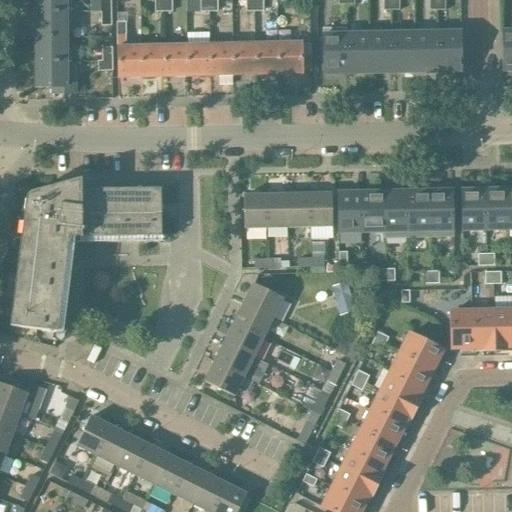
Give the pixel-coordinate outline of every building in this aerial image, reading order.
[(67,1),(67,0),(35,0),(36,12),(71,12),(71,1),(67,1)] [(99,0),(100,12),(111,11),(111,0),(99,0)] [(164,12),(163,0),(154,0),(155,12),(164,12)] [(172,12),(172,0),(163,0),(164,12),(172,12)] [(209,12),(208,0),(200,0),(200,12),(209,12)] [(218,12),(217,0),(208,0),(209,12),(218,12)] [(254,0),(245,0),(246,12),(255,12),(254,0)] [(263,0),(254,0),(255,12),(263,12),(263,0)] [(383,0),(384,11),(392,11),(391,0),(383,0)] [(391,0),(392,11),(400,11),(399,0),(391,0)] [(429,0),(429,11),(438,11),(437,0),(429,0)] [(445,0),(437,0),(438,11),(446,11),(445,0)] [(111,11),(100,12),(101,25),(112,25),(111,11)] [(71,23),(71,12),(36,12),(36,37),(68,37),(67,23),(71,23)] [(118,36),(127,36),(127,23),(118,23),(118,36)] [(339,72),(347,72),(346,27),(323,28),(324,74),(339,74),(339,72)] [(356,73),(370,73),(369,34),(348,35),(348,27),(346,27),(347,72),(356,72),(356,73)] [(502,71),(511,70),(511,31),(502,32),(502,71)] [(188,46),(189,77),(211,76),(211,45),(209,45),(209,33),(188,33),(188,46)] [(392,34),(393,71),(402,71),(402,73),(416,72),(415,33),(392,34)] [(430,70),(439,70),(438,33),(415,33),(416,72),(430,72),(430,70)] [(439,70),(447,70),(447,72),(462,71),(462,33),(438,33),(439,70)] [(384,71),(393,71),(392,34),(369,34),(370,73),(384,73),(384,71)] [(118,36),(119,78),(143,78),(142,47),(127,47),(127,36),(118,36)] [(68,51),(68,37),(36,37),(36,62),(68,62),(71,62),(71,51),(68,51)] [(257,44),(233,45),(234,76),(257,75),(257,44)] [(279,44),(257,44),(257,75),(279,75),(279,44)] [(303,71),(310,71),(310,58),(303,58),(303,44),(279,44),(279,75),(303,75),(303,71)] [(233,45),(211,45),(211,76),(234,76),(233,45)] [(165,46),(142,47),(143,78),(166,77),(165,46)] [(188,46),(165,46),(166,77),(188,77),(188,46)] [(102,48),(102,61),(112,61),(112,48),(102,48)] [(113,71),(112,61),(102,61),(98,61),(98,71),(113,71)] [(68,78),(68,62),(36,62),(37,88),(53,87),(53,94),(76,94),(76,78),(68,78)] [(26,201),(11,327),(58,333),(71,227),(80,228),(80,238),(162,237),(162,217),(161,205),(161,189),(82,190),(82,179),(63,184),(34,192),(32,193),(31,193),(30,194),(29,196),(28,197),(27,198),(26,200),(26,201)] [(485,230),(508,229),(507,190),(493,191),(493,192),(484,192),(485,230)] [(484,192),(476,193),(476,191),(461,191),(462,230),(485,230),(484,192)] [(431,238),(430,192),(415,192),(415,194),(407,194),(408,238),(431,238)] [(443,193),(443,192),(430,192),(431,238),(454,237),(453,193),(443,193)] [(352,195),(352,193),(337,194),(338,233),(361,232),(360,195),(352,195)] [(383,232),(383,193),(370,193),(370,195),(360,195),(361,232),(383,232)] [(398,194),(398,193),(383,193),(383,232),(384,239),(408,238),(407,194),(398,194)] [(309,194),(287,195),(288,229),(310,228),(309,194)] [(332,194),(309,194),(310,228),(332,228),(332,194)] [(265,195),(244,196),(245,230),(266,229),(265,195)] [(287,195),(265,195),(266,229),(288,229),(287,195)] [(311,258),(311,268),(324,268),(323,243),(310,243),(311,258)] [(347,252),(339,252),(339,265),(347,264),(347,252)] [(478,266),(486,266),(486,254),(478,254),(478,266)] [(486,254),(486,266),(495,266),(494,254),(486,254)] [(311,258),(298,259),(298,268),(311,268),(311,258)] [(268,259),(255,260),(255,269),(268,269),(268,259)] [(268,259),(268,269),(281,269),(281,259),(268,259)] [(377,282),(385,282),(385,269),(377,269),(377,282)] [(385,282),(393,281),(393,269),(385,269),(385,282)] [(423,284),(431,284),(431,272),(423,272),(423,284)] [(439,272),(431,272),(431,284),(439,284),(439,272)] [(485,285),(493,285),(493,272),(485,272),(485,285)] [(501,284),(501,272),(493,272),(493,285),(501,284)] [(283,299),(281,298),(254,283),(244,303),(274,318),(283,299)] [(347,283),(332,287),(336,300),(351,295),(347,283)] [(410,303),(410,291),(401,291),(402,303),(410,303)] [(264,337),(274,318),(244,303),(234,322),(264,337)] [(511,351),(511,310),(493,311),(494,352),(511,351)] [(476,352),(480,352),(494,352),(493,311),(471,312),(472,348),(476,348),(476,352)] [(450,312),(450,349),(472,348),(471,312),(450,312)] [(224,342),(255,357),(264,337),(234,322),(224,342)] [(345,340),(354,344),(361,332),(352,327),(345,340)] [(389,338),(378,332),(374,339),(385,345),(389,338)] [(401,352),(433,368),(443,349),(410,332),(401,352)] [(385,345),(374,339),(370,347),(381,352),(385,345)] [(224,342),(215,362),(245,377),(258,383),(268,364),(255,357),(224,342)] [(391,371),(423,388),(433,368),(401,352),(391,371)] [(331,370),(340,375),(346,363),(337,358),(331,370)] [(235,398),(245,377),(215,362),(205,381),(235,398)] [(325,382),(334,387),(340,375),(331,370),(325,382)] [(369,376),(358,371),(355,378),(366,383),(369,376)] [(381,391),(417,409),(425,393),(422,391),(423,388),(391,371),(381,391)] [(366,383),(355,378),(351,385),(362,391),(366,383)] [(0,383),(0,406),(21,415),(32,419),(35,420),(46,390),(32,386),(28,395),(0,383)] [(310,409),(321,414),(330,395),(315,387),(306,407),(310,409)] [(371,410),(404,427),(405,424),(409,426),(417,409),(381,391),(371,410)] [(70,397),(59,419),(68,423),(79,402),(70,397)] [(0,430),(14,435),(21,415),(0,406),(0,430)] [(304,421),(314,426),(321,414),(310,409),(304,421)] [(350,415),(339,409),(335,416),(346,422),(350,415)] [(361,430),(394,446),(404,427),(371,410),(361,430)] [(110,426),(91,416),(77,447),(95,457),(110,426)] [(346,422),(335,416),(332,424),(343,429),(346,422)] [(115,466),(130,436),(110,426),(95,457),(115,466)] [(0,453),(6,456),(14,435),(0,430),(0,453)] [(351,449),(384,466),(394,446),(361,430),(351,449)] [(51,436),(45,447),(54,452),(60,440),(51,436)] [(115,466),(134,476),(149,446),(130,436),(115,466)] [(154,486),(169,455),(149,446),(134,476),(154,486)] [(45,447),(39,459),(48,464),(54,452),(45,447)] [(330,453),(320,448),(316,455),(327,461),(330,453)] [(384,475),(380,473),(384,466),(351,449),(342,469),(378,487),(384,475)] [(154,486),(173,495),(188,465),(169,455),(154,486)] [(327,461),(316,455),(312,462),(323,468),(327,461)] [(56,462),(50,474),(62,480),(65,473),(63,465),(56,462)] [(193,505),(208,475),(188,465),(173,495),(193,505)] [(332,488),(365,505),(369,496),(372,498),(378,487),(342,469),(332,488)] [(317,480),(306,474),(302,481),(313,487),(317,480)] [(26,486),(34,491),(40,479),(32,475),(26,486)] [(78,489),(82,481),(72,475),(68,484),(78,489)] [(193,505),(207,511),(213,511),(227,485),(208,475),(193,505)] [(89,494),(93,486),(82,481),(78,489),(89,494)] [(227,485),(213,511),(238,511),(247,494),(227,485)] [(29,502),(34,491),(26,486),(20,498),(29,502)] [(72,503),(76,494),(64,488),(60,496),(72,503)] [(322,508),(330,511),(360,511),(365,505),(332,488),(322,508)] [(109,493),(105,502),(117,508),(121,500),(109,493)] [(86,499),(76,494),(72,503),(82,508),(86,499)] [(117,508),(124,511),(131,511),(134,506),(121,500),(117,508)]
